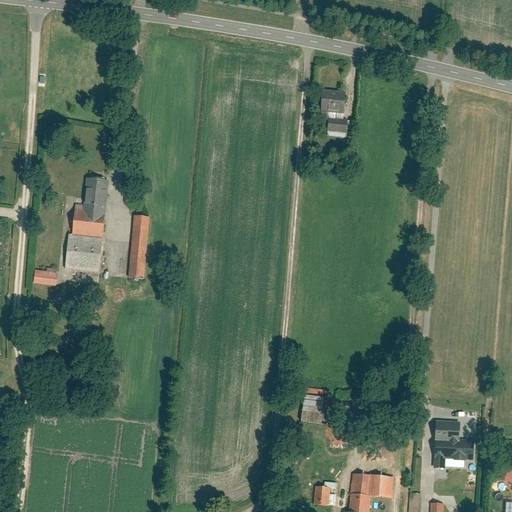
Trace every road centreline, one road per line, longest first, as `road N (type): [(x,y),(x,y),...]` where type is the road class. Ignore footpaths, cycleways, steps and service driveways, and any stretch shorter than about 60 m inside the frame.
road 1 (track): [(19,511),(29,404),(16,342),(38,2)]
road 2 (secondary): [(19,0),(301,39),(511,88)]
road 3 (unknown): [(301,39),(252,511)]
